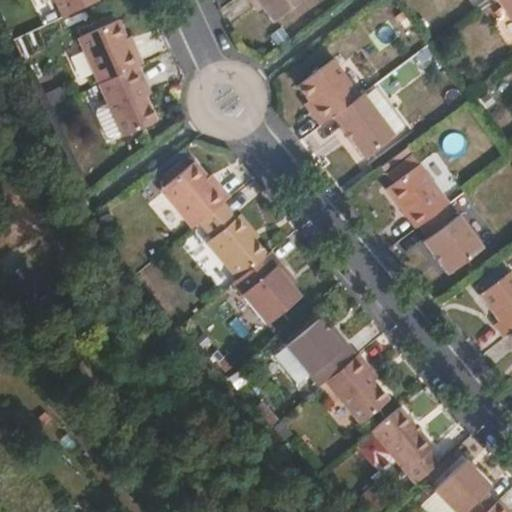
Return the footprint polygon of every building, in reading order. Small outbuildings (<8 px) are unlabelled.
[(53,0),(62,18),(100,0),(53,0)] [(248,0),(253,5),(257,2),(260,7),(272,22),(302,0),(248,0)] [(511,0),(496,0),(511,21),(511,0)] [(77,38),(98,84),(138,66),(141,64),(134,48),(131,49),(126,38),(117,20),(77,38)] [(308,111),(320,125),(332,116),(360,95),(331,58),(297,85),(308,101),(313,107),(308,111)] [(138,66),(98,84),(122,137),(156,121),(145,97),(139,83),(144,80),(138,66)] [(139,83),(145,97),(151,94),(144,80),(139,83)] [(393,135),(362,94),(360,95),(332,116),(363,158),(393,135)] [(304,104),(308,111),(313,107),(308,101),(304,104)] [(160,190),(191,228),(198,223),(222,203),(229,198),(217,184),(214,186),(207,177),(193,161),(160,190)] [(385,188),(415,229),(418,226),(443,208),(449,203),(419,163),(385,188)] [(210,175),(207,177),(214,186),(217,184),(210,175)] [(222,203),(198,223),(211,238),(205,242),(236,279),(266,254),(255,241),(247,232),(250,229),(239,215),(235,218),(222,203)] [(443,208),(418,226),(426,238),(422,241),(446,274),(482,248),(457,215),(452,218),(443,208)] [(258,238),(250,229),(247,232),(255,241),(258,238)] [(236,279),(231,283),(265,325),(300,297),(291,286),(284,278),(289,275),(269,251),(266,254),(236,279)] [(493,325),(503,338),(508,334),(511,331),(511,275),(508,271),(478,294),(498,321),(493,325)] [(284,278),(291,286),(295,282),(289,275),(284,278)] [(285,347),(318,387),(324,382),(356,355),(336,332),(332,336),(328,331),(318,319),(285,347)] [(332,327),(328,331),(332,336),(336,332),(332,327)] [(368,366),(358,354),(356,355),(324,382),(359,424),(389,400),(373,381),(363,370),(368,366)] [(378,377),(368,366),(363,370),(373,381),(378,377)] [(370,431),(414,484),(437,463),(428,451),(433,446),(399,407),(370,431)] [(484,511),(495,501),(485,491),(490,487),(463,460),(432,491),(452,511),(484,511)] [(484,511),(508,511),(497,500),(495,501),(484,511)]
